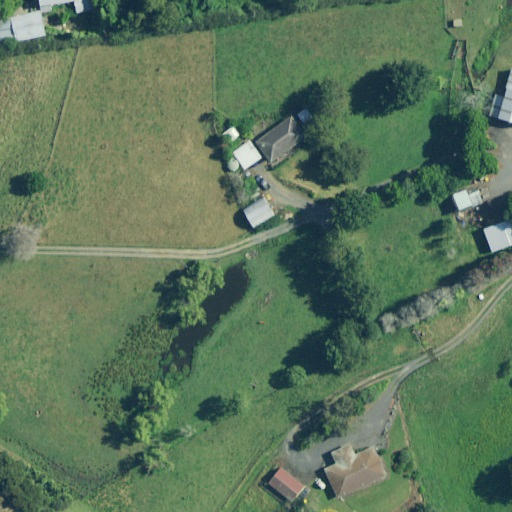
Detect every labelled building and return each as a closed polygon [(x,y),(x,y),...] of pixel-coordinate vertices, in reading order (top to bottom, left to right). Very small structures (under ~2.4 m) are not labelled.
[(41,0),(43,7),(77,3),(77,10),(107,7),(106,0),(41,0)] [(0,18),(0,39),(1,39),(2,45),(49,36),(44,10),(0,18)] [(511,77),(506,97),(496,94),(490,115),(503,118),(511,121),(511,77)] [(317,117),(308,106),(298,114),(307,125),(317,117)] [(256,136),(234,152),(246,169),(267,154),(275,166),(311,140),(293,115),(258,140),(256,136)] [(478,181),(446,193),(455,218),(488,207),(478,181)] [(263,194),(243,206),(257,228),(276,216),(263,194)] [(333,452),(338,464),(326,469),(340,499),(389,476),(375,446),(357,454),(352,443),(333,452)] [(310,488),(282,467),(269,483),(297,505),(310,488)]
